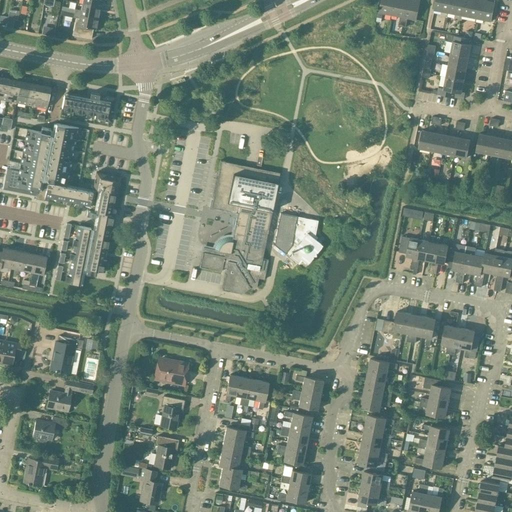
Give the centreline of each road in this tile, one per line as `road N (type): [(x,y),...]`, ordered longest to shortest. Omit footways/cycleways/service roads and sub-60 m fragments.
road 1 (tertiary): [(125,329),(146,179),(137,144),(139,64)]
road 2 (residential): [(503,308),(379,289),(366,299),(336,365)]
road 3 (residential): [(456,511),(503,308)]
road 4 (tertiary): [(102,511),(125,329)]
road 5 (residential): [(215,347),(187,511)]
road 6 (residential): [(339,511),(327,483),(325,440),(349,382),(336,365)]
road 7 (residential): [(336,365),(215,347)]
